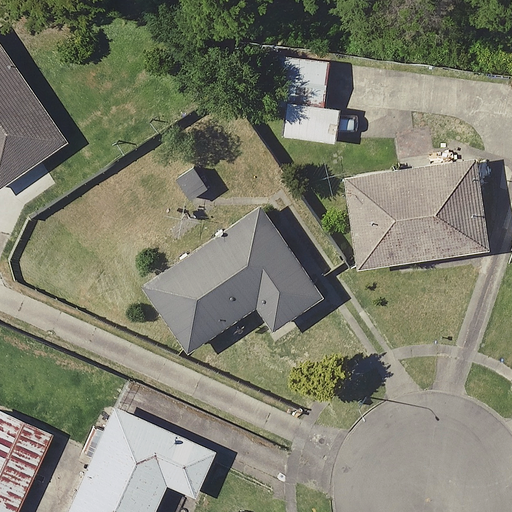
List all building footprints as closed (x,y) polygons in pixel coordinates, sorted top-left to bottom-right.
[(278,130),(332,136),(335,109),(319,107),(325,53),(266,47),(260,96),(282,98),(278,130)] [(0,168),(50,135),(0,59),(0,168)] [(470,145),(333,169),(349,260),(486,236),(470,145)] [(313,290),(253,197),(134,274),(178,342),(250,295),(266,320),(313,290)] [(120,270),(97,231),(71,245),(94,285),(120,270)] [(202,439),(100,395),(48,511),(134,511),(152,473),(182,486),(202,439)] [(0,401),(0,508),(42,422),(0,401)]
